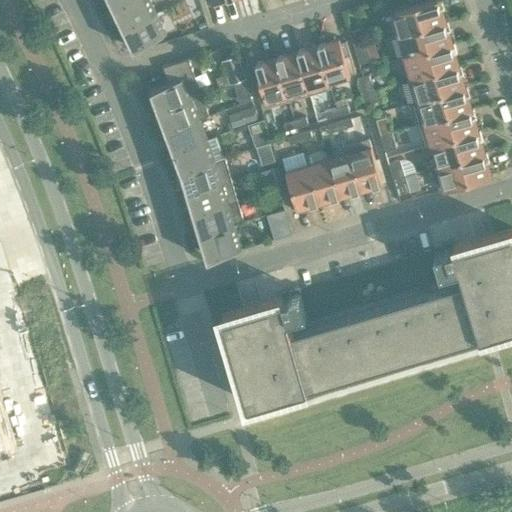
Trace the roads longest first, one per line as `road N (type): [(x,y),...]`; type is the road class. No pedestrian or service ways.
road 1 (residential): [(68,0),(143,167),(181,289),(511,188)]
road 2 (secondary): [(155,506),(45,167),(0,75)]
road 3 (secondary): [(0,142),(125,511)]
road 4 (residential): [(511,443),(269,511)]
road 5 (residential): [(187,46),(345,0)]
road 6 (residential): [(367,511),(511,467)]
